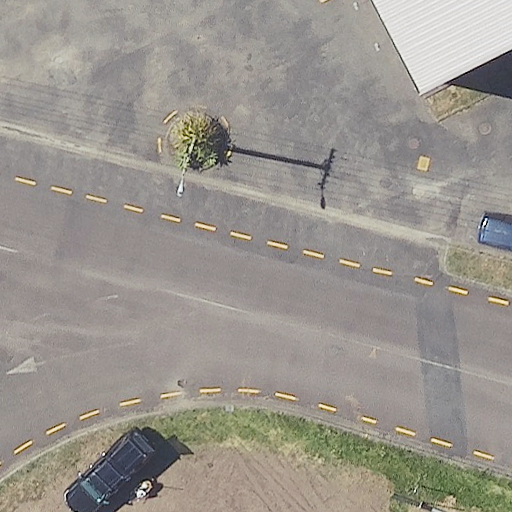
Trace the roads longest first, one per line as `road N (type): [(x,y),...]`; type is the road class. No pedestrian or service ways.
road 1 (tertiary): [(0,254),(397,357)]
road 2 (unclassified): [(397,357),(217,333),(148,336),(80,344),(0,382)]
